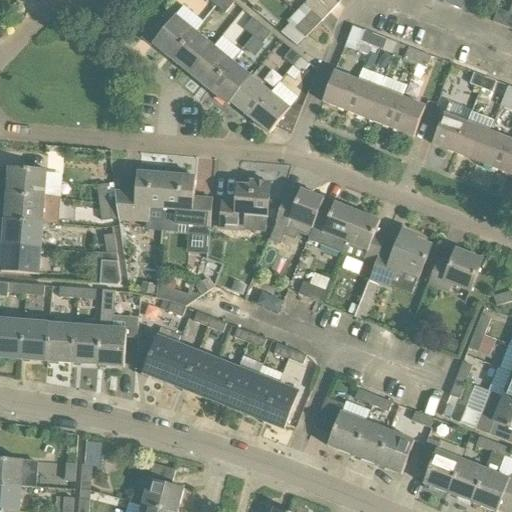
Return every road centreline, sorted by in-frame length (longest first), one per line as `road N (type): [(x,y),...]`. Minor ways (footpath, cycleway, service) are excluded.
road 1 (residential): [(293,157),(354,1),(511,52)]
road 2 (residential): [(293,157),(0,136)]
road 3 (residential): [(511,242),(293,157)]
road 4 (residential): [(226,455),(0,405)]
road 5 (residential): [(379,511),(226,455)]
road 6 (residential): [(0,64),(49,19),(91,14),(116,0)]
